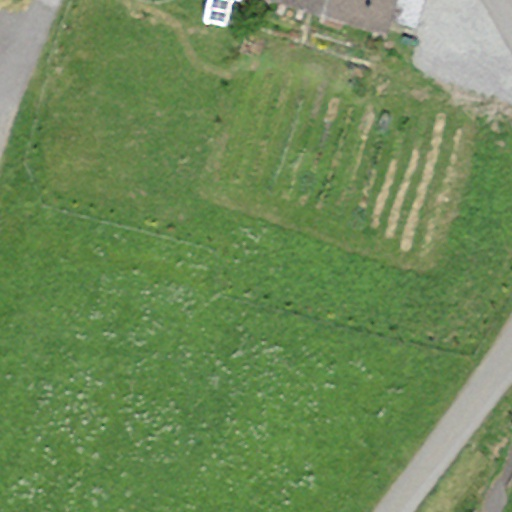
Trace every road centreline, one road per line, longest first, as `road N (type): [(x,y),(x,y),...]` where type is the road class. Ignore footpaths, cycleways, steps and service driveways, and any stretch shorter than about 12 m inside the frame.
road 1 (unclassified): [(396,511),(511,354),(510,0)]
road 2 (residential): [(51,0),(0,146)]
